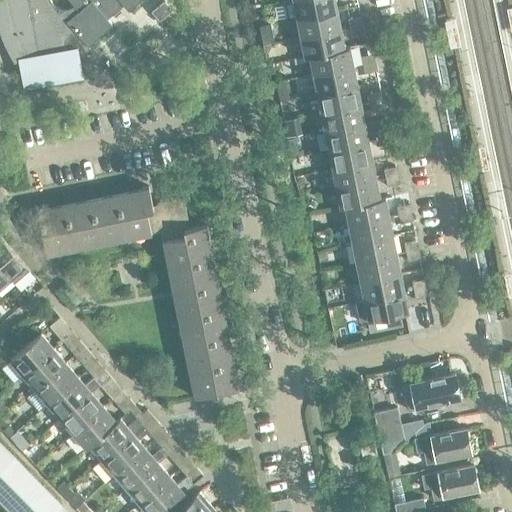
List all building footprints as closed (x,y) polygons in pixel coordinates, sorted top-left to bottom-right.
[(0,0),(0,11),(5,37),(9,37),(18,55),(24,87),(82,77),(77,51),(81,50),(87,45),(112,23),(107,18),(123,3),(128,9),(138,0),(0,0)] [(150,11),(158,20),(171,10),(163,0),(150,11)] [(292,0),(296,19),(336,11),(333,0),(292,0)] [(422,0),(428,27),(438,25),(432,0),(422,0)] [(296,19),(300,37),(339,30),(336,11),(296,19)] [(349,18),(350,26),(363,24),(361,16),(349,18)] [(460,45),(455,18),(444,20),(450,47),(460,45)] [(363,24),(350,26),(352,35),(364,32),(363,24)] [(300,37),(303,56),(349,48),(348,46),(343,47),(339,30),(300,37)] [(442,38),(431,40),(441,90),(451,88),(442,38)] [(309,57),(312,75),(353,67),(349,48),(303,56),(304,58),(309,57)] [(361,56),(363,64),(375,61),(374,53),(361,56)] [(375,61),(363,64),(364,72),(377,69),(375,61)] [(312,75),(316,95),(356,86),(353,67),(312,75)] [(316,95),(320,113),(360,105),(356,86),(316,95)] [(369,93),(370,102),(383,99),(381,91),(369,93)] [(383,99),(370,102),(372,110),(384,107),(383,99)] [(454,102),(444,104),(454,153),(464,152),(454,102)] [(320,113),(324,132),(364,124),(360,105),(320,113)] [(324,132),(328,150),(368,142),(364,124),(324,132)] [(376,131),(378,139),(390,136),(389,128),(376,131)] [(390,136),(378,139),(380,147),(392,145),(390,136)] [(328,150),(331,168),(371,160),(368,142),(328,150)] [(331,168),(335,187),(375,180),(371,160),(331,168)] [(384,169),(386,177),(398,174),(397,166),(384,169)] [(467,167),(458,168),(467,218),(475,216),(467,167)] [(398,174),(386,177),(387,185),(400,183),(398,174)] [(335,187),(339,207),(384,198),(384,196),(379,197),(375,180),(335,187)] [(129,237),(160,231),(151,203),(148,186),(120,192),(129,237)] [(102,243),(129,237),(120,192),(92,197),(102,243)] [(74,248),(102,243),(92,197),(65,203),(74,248)] [(151,203),(160,231),(189,228),(182,197),(151,203)] [(344,207),(348,225),(388,217),(384,198),(339,207),(339,208),(344,207)] [(46,254),(74,248),(65,203),(37,209),(46,254)] [(397,206),(399,214),(411,212),(409,203),(397,206)] [(411,212),(399,214),(401,223),(413,221),(411,212)] [(348,225),(352,244),(392,236),(388,217),(348,225)] [(160,231),(166,261),(212,252),(206,224),(189,228),(160,231)] [(480,231),(470,233),(480,282),(489,281),(480,231)] [(0,267),(10,279),(11,278),(15,283),(30,271),(0,235),(0,267)] [(352,244),(356,262),(396,254),(392,236),(352,244)] [(404,243),(406,252),(419,249),(417,241),(404,243)] [(419,249),(406,252),(408,260),(420,257),(419,249)] [(166,261),(171,288),(217,279),(212,252),(166,261)] [(356,262),(359,281),(399,273),(396,254),(356,262)] [(0,287),(10,279),(0,267),(0,287)] [(359,281),(363,300),(403,292),(399,273),(359,281)] [(171,288),(177,315),(223,306),(217,279),(171,288)] [(412,281),(414,289),(426,287),(424,279),(412,281)] [(426,287),(414,289),(415,297),(428,295),(426,287)] [(403,292),(363,300),(367,320),(407,312),(403,292)] [(493,294),(483,295),(488,321),(497,319),(493,294)] [(177,315),(182,342),(228,333),(223,306),(177,315)] [(50,325),(57,333),(66,324),(60,316),(50,325)] [(10,358),(23,373),(54,347),(41,331),(10,358)] [(182,342),(188,369),(234,360),(228,333),(182,342)] [(70,349),(75,354),(85,346),(80,340),(70,349)] [(85,346),(75,354),(82,362),(91,353),(85,346)] [(23,373),(36,388),(67,361),(54,347),(23,373)] [(234,360),(188,369),(193,396),(239,387),(234,360)] [(36,388),(48,403),(79,376),(67,361),(36,388)] [(511,388),(507,362),(498,363),(507,413),(511,411),(511,388)] [(459,399),(453,373),(450,374),(448,368),(437,370),(439,376),(402,384),(405,397),(411,396),(414,409),(459,399)] [(48,403),(61,418),(92,391),(100,383),(101,384),(110,376),(105,369),(95,378),(94,376),(92,376),(85,383),(79,376),(48,403)] [(110,376),(101,384),(106,391),(116,382),(110,376)] [(61,418),(73,431),(104,405),(92,391),(61,418)] [(120,407),(126,414),(136,405),(130,398),(120,407)] [(73,431),(85,446),(121,416),(120,416),(116,419),(104,405),(73,431)] [(392,452),(404,440),(397,408),(373,413),(382,454),(392,452)] [(90,444),(103,458),(152,415),(147,409),(137,417),(128,424),(121,416),(85,446),(86,447),(90,444)] [(115,472),(146,446),(139,438),(158,422),(152,415),(103,458),(93,467),(105,481),(115,472)] [(423,450),(425,462),(470,454),(465,428),(414,438),(417,451),(423,450)] [(356,435),(358,443),(370,440),(368,432),(356,435)] [(115,472),(128,487),(159,460),(167,454),(167,453),(177,444),(172,438),(162,446),(161,445),(152,453),(146,446),(115,472)] [(14,455),(0,441),(0,501),(10,511),(51,511),(61,502),(14,455)] [(359,447),(361,458),(376,455),(373,443),(359,447)] [(167,453),(167,454),(173,460),(183,451),(177,444),(167,453)] [(128,487),(140,502),(171,475),(159,460),(128,487)] [(430,486),(433,499),(478,490),(472,464),(421,474),(424,487),(430,486)] [(171,475),(140,502),(149,511),(159,511),(184,490),(192,482),(202,474),(197,467),(187,476),(186,475),(177,482),(171,475)] [(63,481),(57,487),(62,493),(69,487),(63,481)] [(69,487),(62,493),(75,506),(83,500),(85,498),(78,491),(75,493),(69,487)] [(207,511),(211,509),(213,507),(206,498),(203,500),(197,493),(174,511),(207,511)] [(395,503),(396,511),(404,511),(424,508),(422,497),(395,503)]
